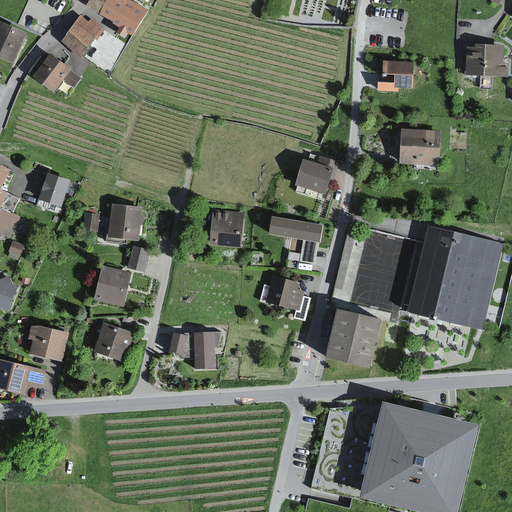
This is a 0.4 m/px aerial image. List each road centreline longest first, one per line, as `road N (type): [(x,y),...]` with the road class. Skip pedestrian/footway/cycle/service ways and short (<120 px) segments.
road 1 (residential): [(300,392),(349,188),(365,0)]
road 2 (unclassified): [(300,392),(511,379)]
road 3 (residential): [(142,404),(183,200)]
road 4 (unclassified): [(142,404),(300,392)]
road 5 (residential): [(0,117),(15,78),(87,0)]
road 6 (unclassified): [(0,413),(142,404)]
road 7 (track): [(273,511),(300,392)]
